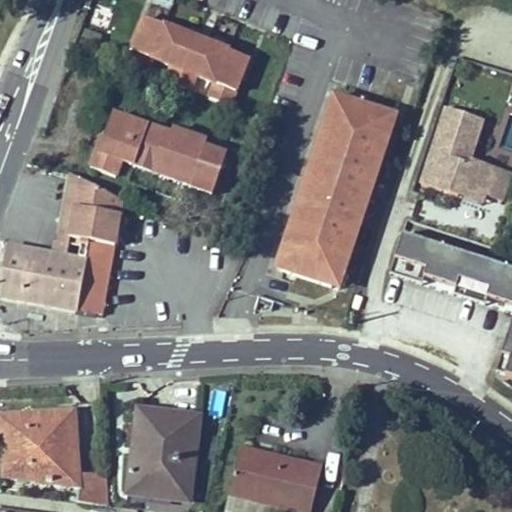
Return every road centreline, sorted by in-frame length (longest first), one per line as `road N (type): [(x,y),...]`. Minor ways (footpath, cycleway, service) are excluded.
road 1 (tertiary): [(511,430),(423,375),(360,353),(307,347),(0,357)]
road 2 (secondary): [(0,199),(70,0)]
road 3 (secondary): [(50,0),(0,112)]
